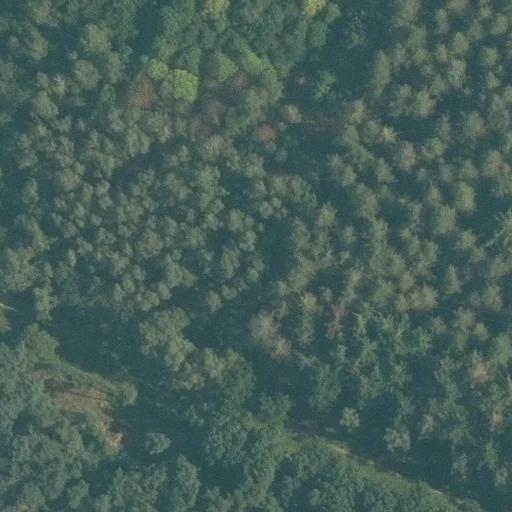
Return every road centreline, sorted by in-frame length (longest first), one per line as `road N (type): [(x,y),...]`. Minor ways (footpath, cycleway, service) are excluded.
road 1 (track): [(0,321),(225,413),(234,404)]
road 2 (track): [(234,404),(246,421),(447,511)]
